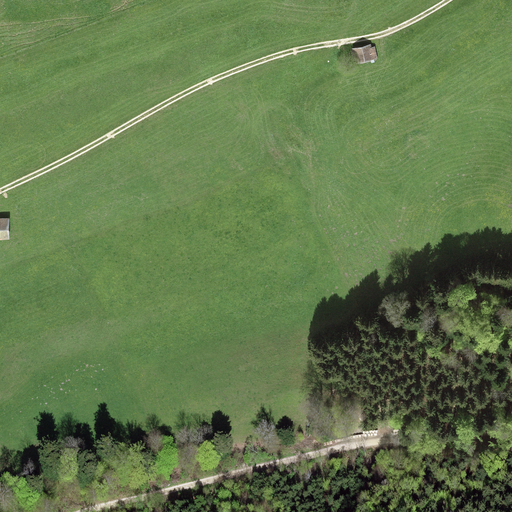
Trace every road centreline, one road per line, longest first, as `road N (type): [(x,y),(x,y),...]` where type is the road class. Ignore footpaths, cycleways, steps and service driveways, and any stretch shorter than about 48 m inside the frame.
road 1 (track): [(0,189),(230,69),(379,34),(447,0)]
road 2 (track): [(511,429),(359,444),(85,511)]
road 3 (track): [(359,444),(441,389),(511,362)]
